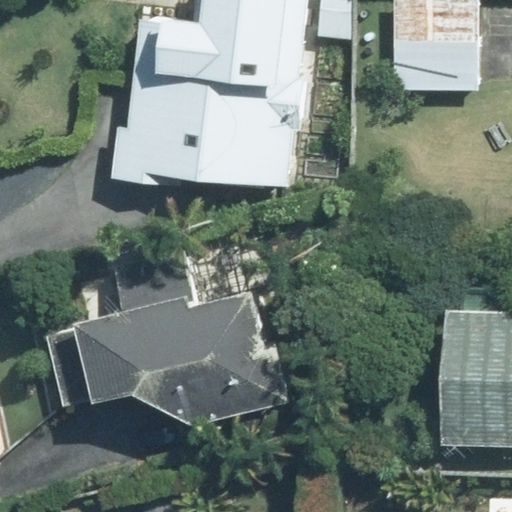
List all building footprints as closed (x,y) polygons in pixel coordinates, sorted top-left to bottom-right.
[(118,124),(113,176),(289,195),(310,0),(196,0),(194,23),(143,17),(131,126),(118,124)] [(354,0),(323,0),(320,38),(351,41),(354,0)] [(396,0),(395,88),(481,90),(482,0),(396,0)] [(195,424),(295,400),(281,340),(268,343),(255,288),(192,303),(190,293),(76,320),(78,327),(50,334),(68,408),(137,391),(195,424)] [(444,442),(511,444),(511,308),(448,307),(444,442)]
